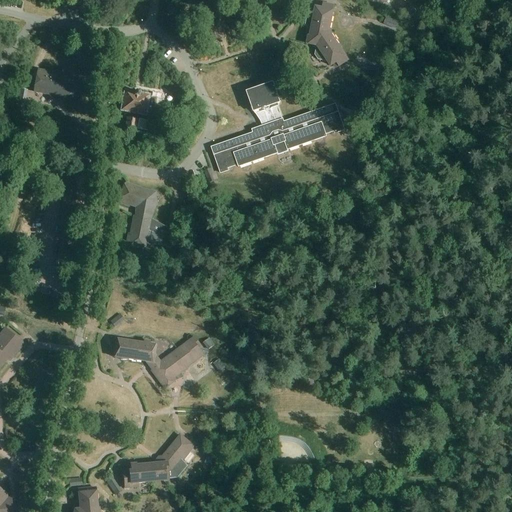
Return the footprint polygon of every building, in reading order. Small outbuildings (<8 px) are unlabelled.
[(312,31),(310,31),(308,43),(317,45),(323,53),(321,54),(327,63),(329,62),(331,66),(337,62),(340,66),(349,60),(340,48),(342,47),(331,31),(333,24),(331,23),(334,5),(324,3),(323,9),(316,7),(315,12),(314,12),(312,22),(313,23),(312,31)] [(416,12),(412,6),(402,13),(407,19),(416,12)] [(380,68),(361,68),(361,75),(380,76),(380,68)] [(78,103),(82,78),(80,78),(81,73),(64,70),(63,75),(38,70),(34,92),(64,98),(64,100),(78,103)] [(257,87),(257,89),(248,92),(254,112),(256,111),(257,114),(261,112),(264,120),(268,118),(270,124),(253,130),(254,133),(212,148),(221,173),(228,171),(228,169),(239,165),(239,167),(277,154),(280,154),(287,152),(289,150),(327,136),(326,134),(336,131),(337,133),(345,130),(336,105),(284,123),(277,104),(280,103),(273,83),(264,87),(263,85),(260,84),(258,85),(257,87)] [(19,89),(17,99),(26,100),(28,90),(19,89)] [(120,111),(145,116),(145,114),(147,115),(147,113),(146,113),(149,96),(139,94),(140,92),(134,91),(134,93),(124,91),(120,111)] [(127,118),(125,127),(134,129),(136,119),(127,118)] [(138,119),(136,129),(147,131),(149,122),(138,119)] [(74,221),(74,180),(73,180),(73,176),(63,176),(63,180),(60,180),(59,224),(72,224),(72,221),(74,221)] [(122,192),(119,203),(129,207),(129,205),(139,209),(138,216),(134,217),(130,234),(128,234),(127,243),(137,247),(145,247),(146,245),(161,245),(163,236),(149,231),(151,219),(157,202),(154,201),(156,192),(143,190),(126,184),(122,192)] [(0,367),(10,355),(13,357),(20,348),(13,343),(17,338),(5,329),(0,334),(0,367)] [(143,344),(115,340),(113,357),(115,358),(120,360),(128,360),(153,363),(155,366),(151,371),(164,389),(174,381),(172,379),(204,355),(198,347),(200,345),(194,337),(176,350),(178,352),(165,361),(164,359),(160,363),(154,355),(155,346),(154,346),(154,343),(149,342),(143,341),(143,344)] [(193,447),(179,435),(161,457),(158,457),(153,464),(135,465),(135,464),(133,464),(130,465),(130,470),(122,470),(124,488),(138,487),(137,483),(163,481),(163,482),(168,481),(168,479),(176,479),(186,467),(181,461),(193,447)] [(109,486),(115,482),(112,478),(106,482),(109,486)] [(0,511),(11,511),(12,510),(11,499),(6,499),(5,499),(4,490),(3,490),(0,487),(0,511)] [(79,509),(74,509),(73,511),(99,511),(99,507),(97,507),(95,488),(78,489),(79,509)]
